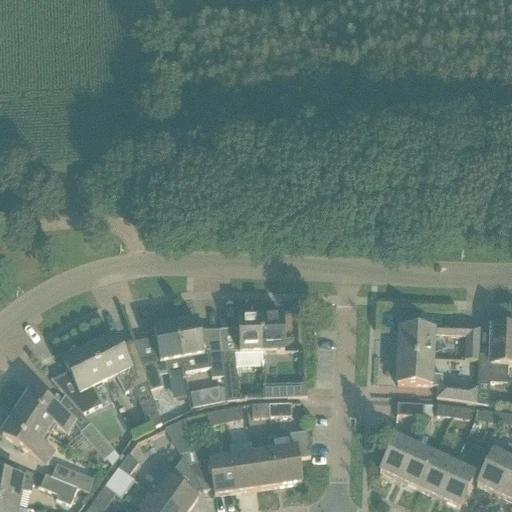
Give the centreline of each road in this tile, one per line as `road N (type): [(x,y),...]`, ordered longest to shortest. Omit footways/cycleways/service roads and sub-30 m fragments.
road 1 (residential): [(0,332),(50,295),(153,265),(341,278)]
road 2 (residential): [(341,278),(334,510)]
road 3 (residential): [(341,278),(511,281)]
